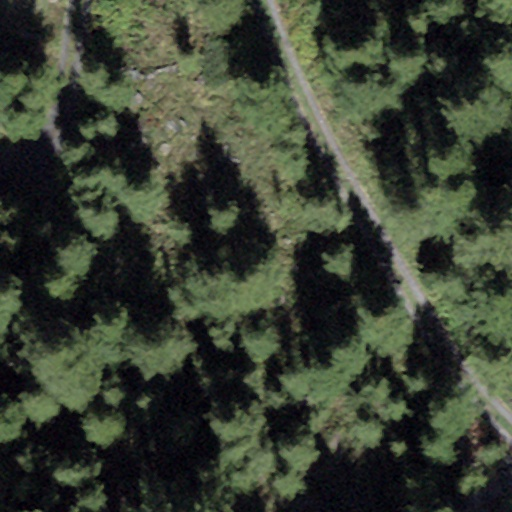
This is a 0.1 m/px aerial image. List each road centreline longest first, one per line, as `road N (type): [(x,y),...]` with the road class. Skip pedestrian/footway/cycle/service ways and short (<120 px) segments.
road 1 (track): [(511,431),(461,373),(404,286),(328,149),(263,0)]
road 2 (track): [(78,0),(57,128),(26,158),(0,157)]
